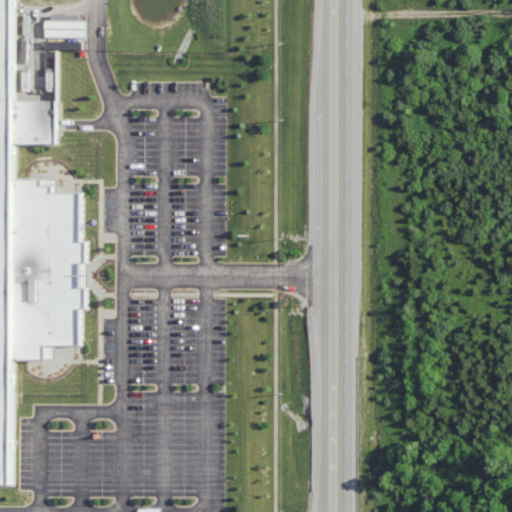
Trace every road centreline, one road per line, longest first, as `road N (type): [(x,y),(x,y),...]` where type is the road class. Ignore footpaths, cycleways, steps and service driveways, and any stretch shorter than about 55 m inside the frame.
road 1 (primary): [(333,511),(334,0)]
road 2 (residential): [(511,15),(334,18)]
